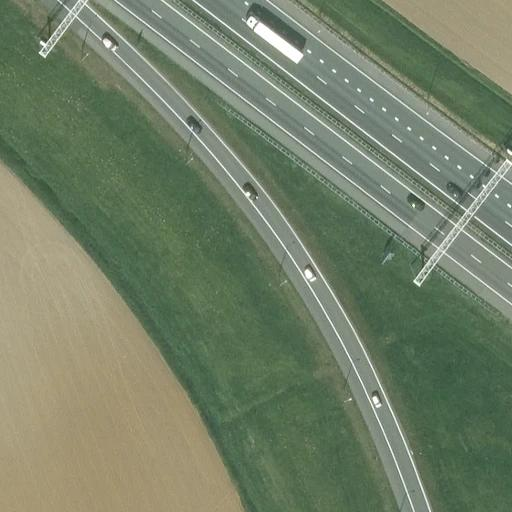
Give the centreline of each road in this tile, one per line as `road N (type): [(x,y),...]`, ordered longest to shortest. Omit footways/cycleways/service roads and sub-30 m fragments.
road 1 (motorway): [(65,0),(150,77),(255,196),(355,356),(419,511)]
road 2 (motorway): [(137,0),(511,287)]
road 3 (motorway): [(511,228),(213,0)]
